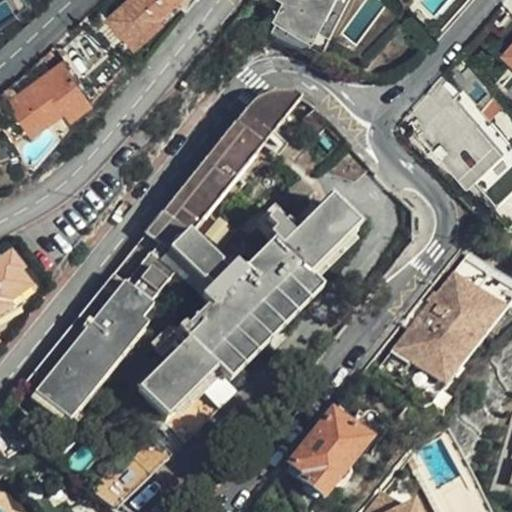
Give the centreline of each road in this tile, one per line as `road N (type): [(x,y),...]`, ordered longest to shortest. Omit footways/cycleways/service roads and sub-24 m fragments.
road 1 (residential): [(366,125),(323,84),(296,71),(273,67),(253,77),(0,377)]
road 2 (residential): [(215,511),(377,302),(443,233),(435,199),(366,125)]
road 3 (residential): [(0,220),(56,190),(99,150),(222,0)]
road 4 (residential): [(366,125),(483,0)]
